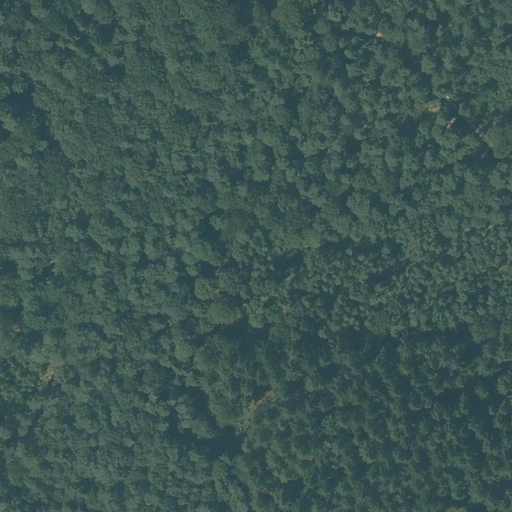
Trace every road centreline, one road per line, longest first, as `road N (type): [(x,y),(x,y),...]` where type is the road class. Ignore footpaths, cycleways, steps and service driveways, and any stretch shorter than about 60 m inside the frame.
road 1 (track): [(181,290),(189,239),(216,188),(268,119),(319,73),(321,21),(394,42),(511,140)]
road 2 (track): [(241,511),(200,356)]
